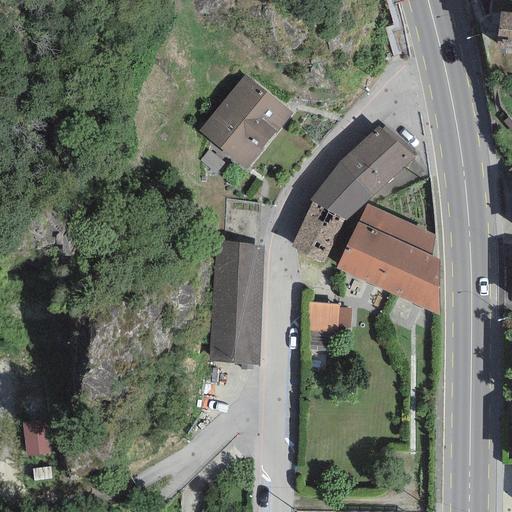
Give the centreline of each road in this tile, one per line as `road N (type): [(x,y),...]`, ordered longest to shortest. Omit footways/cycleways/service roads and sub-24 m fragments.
road 1 (primary): [(469,511),(466,193),(428,0)]
road 2 (unclassified): [(419,78),(284,203),(277,511)]
